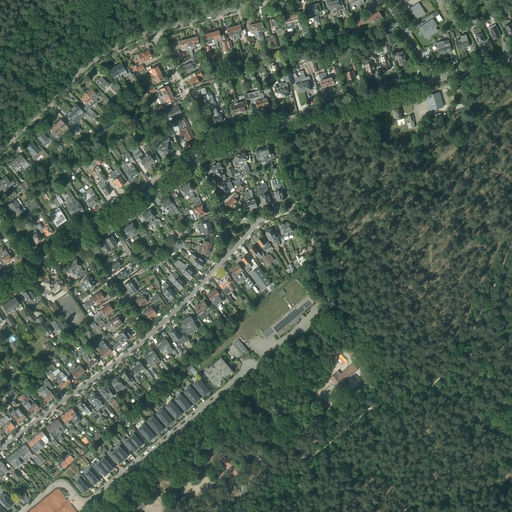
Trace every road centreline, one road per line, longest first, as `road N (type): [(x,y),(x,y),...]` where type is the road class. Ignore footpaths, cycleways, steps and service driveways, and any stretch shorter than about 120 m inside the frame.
road 1 (residential): [(22,511),(59,483),(88,500),(249,369)]
road 2 (tertiary): [(435,80),(210,146)]
road 3 (residential): [(0,150),(96,57),(154,31)]
road 4 (residential): [(147,337),(0,449)]
road 5 (tertiary): [(191,158),(75,235)]
road 6 (residential): [(210,146),(154,31)]
road 7 (residential): [(147,337),(75,235)]
